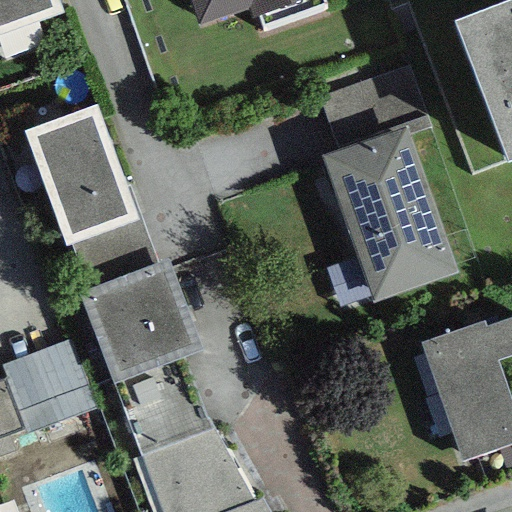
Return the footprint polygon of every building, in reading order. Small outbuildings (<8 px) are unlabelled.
[(0,0),(0,43),(62,22),(54,0),(0,0)] [(142,0),(143,0),(182,0),(197,44),(247,27),(250,38),(330,10),(326,0),(142,0)] [(511,20),(455,42),(504,187),(511,183),(511,20)] [(96,105),(22,133),(65,248),(71,246),(87,286),(155,261),(96,105)] [(407,136),(320,167),(372,312),(459,281),(407,136)] [(77,294),(140,455),(210,428),(183,359),(203,351),(167,259),(77,294)] [(483,329),(421,350),(461,470),(511,452),(511,409),(498,368),(511,363),(511,325),(485,334),(483,329)] [(71,342),(0,368),(0,372),(4,383),(23,434),(25,437),(96,410),(71,342)] [(0,511),(0,459),(14,455),(8,439),(23,434),(4,383),(0,384),(0,511)] [(214,436),(140,464),(158,511),(267,511),(263,504),(255,507),(214,436)]
